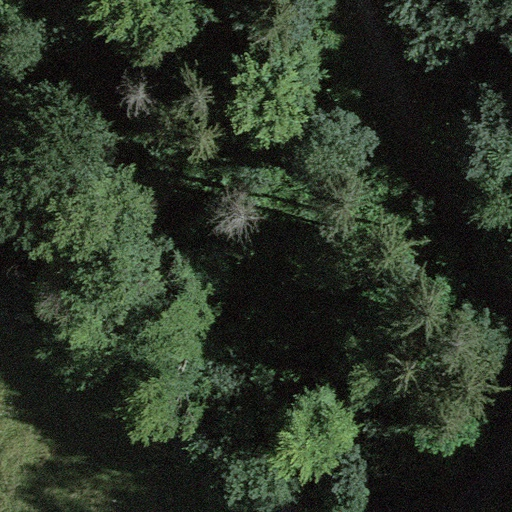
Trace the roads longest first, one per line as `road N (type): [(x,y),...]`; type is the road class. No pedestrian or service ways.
road 1 (track): [(286,511),(0,272)]
road 2 (track): [(511,330),(362,0)]
